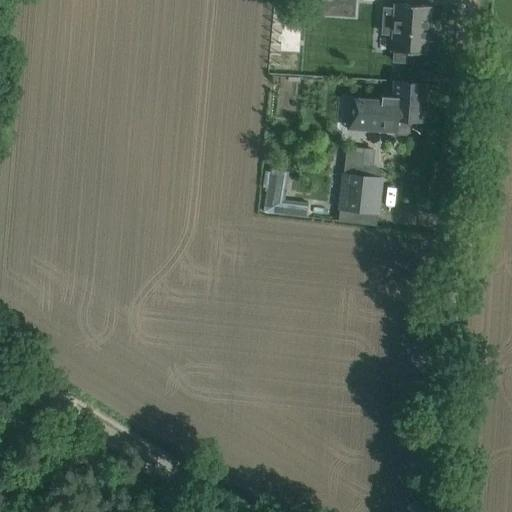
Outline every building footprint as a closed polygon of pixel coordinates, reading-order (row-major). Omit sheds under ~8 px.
[(319,0),(318,14),(354,17),(355,0),(319,0)] [(394,51),(394,61),(414,63),(415,52),(427,53),(431,6),(394,3),(394,7),(384,6),(382,33),(393,34),(391,51),(394,51)] [(381,100),(351,98),(349,123),(397,126),(396,132),(398,134),(406,135),(408,133),(409,119),(423,120),(425,82),(393,80),(392,95),(382,94),(381,100)] [(284,200),(288,174),(272,172),(266,210),(309,217),(312,205),(284,200)] [(345,174),(341,208),(376,213),(380,178),(345,174)]
